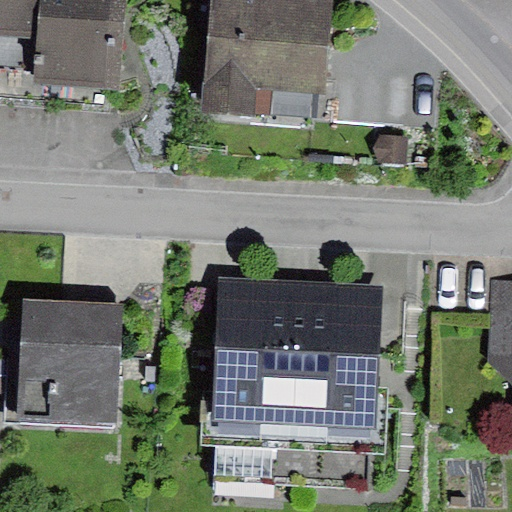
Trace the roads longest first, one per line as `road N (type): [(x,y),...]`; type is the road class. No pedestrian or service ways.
road 1 (residential): [(511,227),(0,211)]
road 2 (residential): [(511,93),(416,0)]
